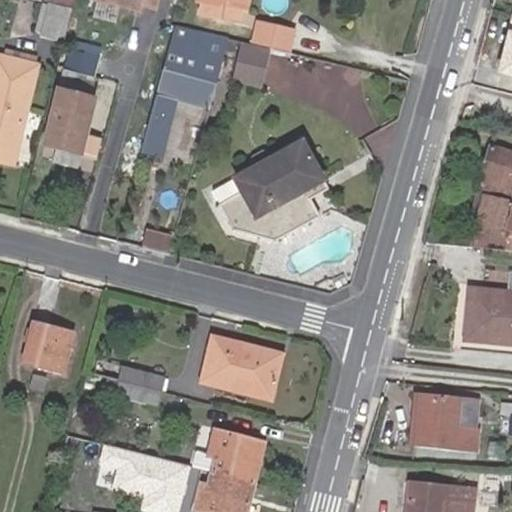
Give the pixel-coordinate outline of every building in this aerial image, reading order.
[(64,0),(38,0),(37,4),(62,11),(64,2),(64,0)] [(89,0),(88,2),(132,13),(134,6),(135,0),(89,0)] [(153,0),(135,0),(134,6),(151,11),(153,0)] [(240,12),(242,0),(201,0),(201,3),(240,12)] [(62,11),(37,4),(36,8),(30,33),(35,35),(34,40),(55,45),(62,11)] [(499,26),(492,73),(511,76),(511,12),(510,28),(499,26)] [(256,23),(251,44),(291,52),(295,32),(256,23)] [(218,61),(224,40),(172,28),(166,49),(218,61)] [(271,53),(242,46),(235,79),(264,85),(271,53)] [(63,47),(57,70),(72,73),(89,77),(95,55),(63,47)] [(204,112),(218,61),(166,49),(137,156),(157,162),(172,103),(204,112)] [(0,55),(0,165),(14,169),(40,66),(0,55)] [(57,70),(53,90),(68,94),(72,73),(57,70)] [(68,94),(53,90),(40,146),(76,155),(89,98),(68,94)] [(321,182),(299,143),(236,180),(233,181),(210,193),(231,232),(270,242),(313,219),(304,202),(308,199),(304,192),(321,182)] [(511,155),(488,148),(477,187),(485,189),(511,197),(511,155)] [(321,182),(304,192),(308,199),(325,190),(321,182)] [(511,197),(485,189),(482,198),(511,206),(511,209),(505,232),(511,234),(511,197)] [(511,209),(511,206),(482,198),(474,226),(504,234),(505,232),(511,209)] [(504,234),(474,226),(467,248),(499,251),(504,234)] [(468,341),(511,345),(511,292),(474,289),(468,341)] [(69,337),(31,327),(21,364),(60,375),(69,337)] [(211,338),(209,348),(238,356),(241,345),(211,338)] [(238,356),(209,348),(201,383),(268,399),(278,355),(241,345),(238,356)] [(117,382),(160,392),(163,379),(122,367),(117,382)] [(117,382),(106,379),(104,389),(114,391),(113,397),(155,408),(160,392),(117,382)] [(456,430),(459,401),(416,396),(412,447),(475,454),(477,433),(473,432),(456,430)] [(476,403),(459,401),(456,430),(473,432),(476,403)] [(214,458),(209,474),(250,483),(261,445),(214,433),(207,456),(214,458)] [(207,456),(191,453),(187,469),(209,474),(214,458),(207,456)] [(243,511),(250,483),(209,474),(207,486),(200,484),(194,509),(205,511),(243,511)] [(501,479),(479,476),(478,492),(500,495),(501,479)] [(471,511),(473,493),(444,490),(408,486),(405,511),(471,511)]
